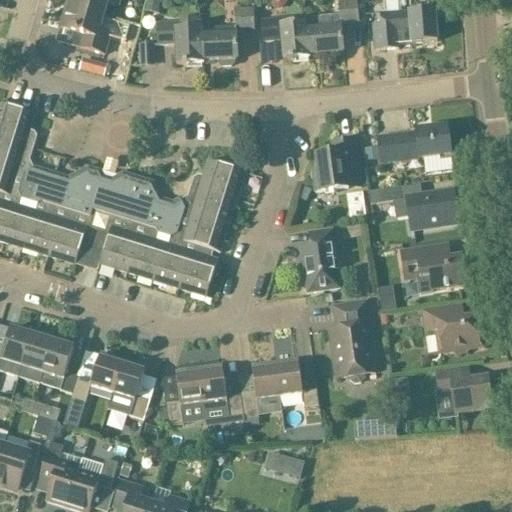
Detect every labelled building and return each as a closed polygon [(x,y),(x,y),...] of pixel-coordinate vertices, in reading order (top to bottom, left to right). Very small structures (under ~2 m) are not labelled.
[(68,0),(66,9),(104,21),(109,5),(120,8),(122,0),(68,0)] [(360,25),(358,2),(339,4),(341,27),(360,25)] [(66,9),(59,30),(60,31),(83,37),(80,51),(106,58),(111,40),(126,44),(131,28),(104,21),(66,9)] [(234,67),(234,64),(238,63),(237,37),(235,37),(235,33),(255,32),(254,10),(234,11),(235,29),(203,31),(204,65),(223,64),(223,67),(226,70),(232,69),(234,67)] [(380,17),(381,25),(372,26),(374,53),(399,52),(398,47),(438,44),(436,13),(380,17)] [(340,15),(307,18),(307,26),(310,59),(344,56),(340,15)] [(159,49),(176,48),(177,68),(204,66),(204,65),(203,31),(202,23),(198,23),(198,19),(179,20),(179,24),(157,25),(159,49)] [(263,45),(281,44),(283,63),(311,61),(310,59),(307,26),(295,27),(294,19),(260,23),(263,45)] [(155,67),(156,46),(141,45),(140,67),(155,67)] [(83,60),(80,73),(104,79),(107,67),(83,60)] [(0,136),(27,145),(30,133),(35,118),(0,107),(0,108),(0,136)] [(380,167),(420,163),(451,159),(447,128),(416,132),(416,134),(377,139),(380,167)] [(27,145),(18,172),(10,199),(0,195),(0,202),(6,204),(33,213),(59,221),(88,230),(78,261),(90,265),(93,257),(102,260),(111,229),(138,238),(165,246),(192,254),(203,258),(205,251),(182,244),(191,217),(199,191),(203,178),(199,177),(194,180),(188,198),(174,205),(162,202),(153,185),(123,176),(112,182),(103,179),(101,174),(89,170),(69,181),(34,170),(30,162),(37,139),(35,134),(30,133),(27,145)] [(0,136),(0,166),(18,172),(27,145),(0,136)] [(360,189),(355,153),(357,153),(355,141),(330,144),(332,156),(316,159),(318,172),(311,173),(314,196),(321,195),(360,189)] [(207,164),(203,178),(199,191),(237,203),(241,190),(238,189),(243,174),(207,164)] [(0,195),(10,199),(18,172),(0,166),(0,195)] [(400,190),(368,195),(370,208),(402,203),(400,190)] [(229,229),(237,203),(199,191),(191,217),(229,229)] [(454,191),(404,199),(410,236),(460,229),(454,191)] [(349,199),(352,218),(367,216),(365,197),(349,199)] [(0,223),(0,244),(21,251),(33,213),(6,204),(0,223)] [(21,251),(48,259),(59,221),(33,213),(21,251)] [(221,256),(229,229),(191,217),(182,244),(205,251),(221,256)] [(76,268),(78,261),(88,230),(59,221),(48,259),(76,268)] [(100,268),(126,276),(138,238),(111,229),(102,260),(100,268)] [(308,234),(310,249),(301,250),(308,296),(340,292),(337,272),(340,268),(340,265),(336,263),(334,249),(339,249),(337,230),(308,234)] [(126,276),(153,284),(165,246),(138,238),(126,276)] [(153,284),(180,293),(192,254),(165,246),(153,284)] [(427,251),(401,255),(405,283),(416,281),(419,298),(433,296),(433,293),(466,289),(462,260),(451,262),(429,265),(427,251)] [(219,263),(203,258),(192,254),(180,293),(192,296),(193,293),(208,298),(219,263)] [(382,314),(397,313),(396,289),(380,290),(382,314)] [(336,331),(329,332),(336,382),(349,380),(349,383),(355,387),(362,386),(366,380),(366,378),(378,376),(370,326),(372,326),(369,306),(333,311),(336,331)] [(449,311),(423,314),(426,334),(436,333),(439,356),(453,354),(456,357),(466,355),(469,352),(484,350),(481,330),(478,331),(476,320),(464,322),(463,309),(449,311)] [(0,373),(19,380),(32,338),(11,331),(9,335),(0,331),(0,373)] [(32,338),(19,380),(40,385),(53,344),(32,338)] [(80,373),(68,370),(74,351),(53,344),(40,385),(74,396),(79,379),(80,373)] [(90,389),(113,397),(123,362),(101,355),(92,383),(79,379),(74,396),(72,401),(85,405),(90,389)] [(123,362),(113,397),(135,404),(130,420),(144,424),(151,401),(137,397),(146,370),(123,362)] [(298,362),(275,366),(280,401),(303,398),(306,414),(321,412),(317,385),(302,388),(298,362)] [(255,394),(241,396),(244,417),(245,423),(258,421),(259,421),(259,419),(257,404),(280,401),(275,366),(252,369),(255,394)] [(222,368),(199,371),(204,407),(227,403),(230,419),(244,417),(241,396),(241,394),(226,396),(222,368)] [(458,372),(437,375),(440,394),(440,398),(453,396),(456,416),(458,416),(492,411),(487,381),(471,384),(469,370),(458,372)] [(167,411),(158,412),(160,424),(169,422),(170,428),(183,426),(181,410),(204,407),(199,371),(176,375),(179,399),(166,401),(167,411)] [(22,414),(30,416),(34,405),(26,402),(22,414)] [(34,405),(30,416),(39,419),(42,408),(34,405)] [(387,437),(387,427),(358,427),(358,438),(387,437)] [(287,428),(287,443),(323,442),(323,428),(287,428)] [(5,448),(0,462),(0,491),(18,497),(26,469),(35,472),(42,448),(30,444),(27,455),(5,448)] [(48,457),(40,482),(52,486),(48,497),(46,505),(67,511),(79,473),(80,470),(59,464),(62,456),(64,450),(54,447),(51,446),(48,457)] [(79,473),(67,511),(69,511),(90,511),(91,511),(98,488),(110,492),(118,467),(106,463),(104,468),(101,479),(79,473)] [(294,464),(290,480),(300,483),(305,466),(294,464)] [(124,467),(120,479),(128,481),(132,469),(124,467)] [(113,511),(150,511),(152,506),(140,502),(144,489),(121,482),(113,510),(113,511)] [(168,500),(165,510),(152,506),(150,511),(189,511),(192,504),(171,498),(170,500),(168,500)]
